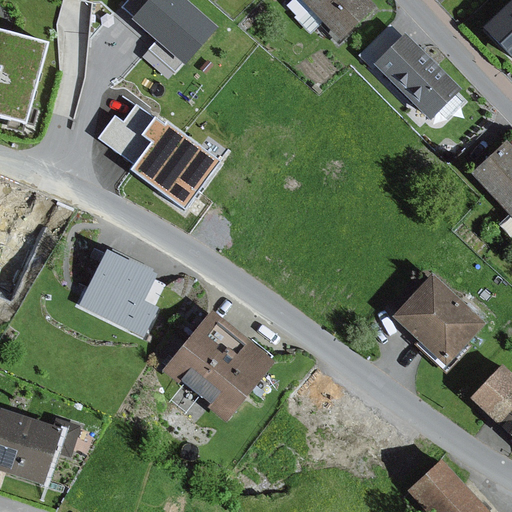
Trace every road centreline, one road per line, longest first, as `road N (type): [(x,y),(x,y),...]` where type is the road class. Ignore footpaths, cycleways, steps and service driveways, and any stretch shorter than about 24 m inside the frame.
road 1 (residential): [(511,475),(157,231),(0,158)]
road 2 (residential): [(410,0),(511,113)]
